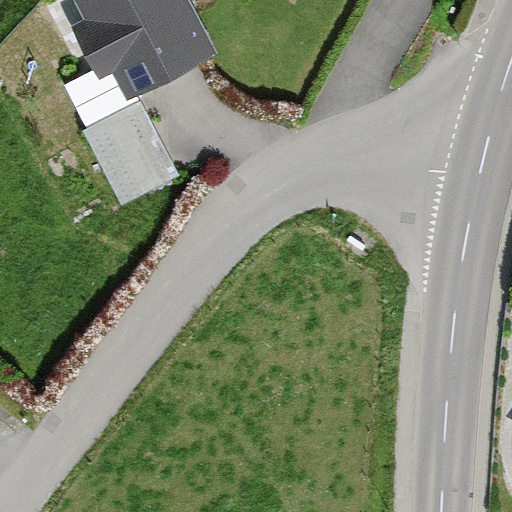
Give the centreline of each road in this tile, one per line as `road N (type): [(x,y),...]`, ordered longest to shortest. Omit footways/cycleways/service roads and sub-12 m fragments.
road 1 (residential): [(479,173),(315,172),(274,189),(214,248),(6,511)]
road 2 (tertiary): [(479,173),(452,333),(440,511)]
